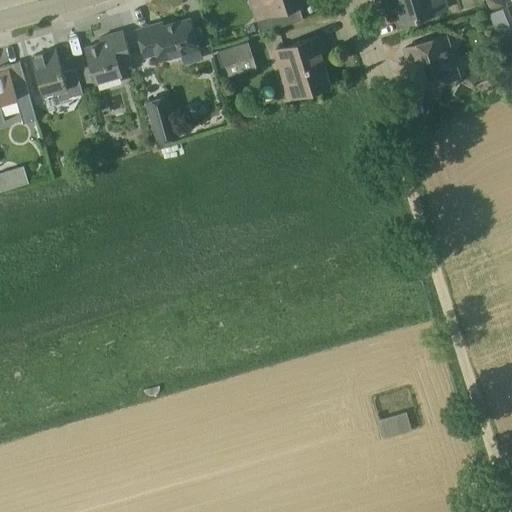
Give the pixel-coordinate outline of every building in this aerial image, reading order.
[(308,0),(250,0),(261,32),(303,19),(299,6),(309,2),(308,0)] [(402,23),(449,9),(446,0),(388,0),(389,2),(395,0),(402,23)] [(485,0),(489,11),(505,6),(502,0),(485,0)] [(497,31),(511,25),(511,19),(509,12),(492,19),(497,31)] [(202,60),(196,38),(190,19),(156,29),(155,25),(137,30),(144,56),(156,53),(158,61),(182,54),(185,65),(202,60)] [(132,62),(128,50),(123,30),(104,36),(105,41),(85,47),(90,64),(83,66),(88,82),(95,80),(96,82),(123,74),(120,65),(132,62)] [(417,90),(427,87),(432,86),(442,83),(461,77),(448,33),(405,47),(413,70),(411,71),(417,90)] [(504,50),(511,46),(511,34),(500,39),(504,50)] [(286,99),(310,92),(329,86),(320,57),(325,55),(319,36),(273,50),(282,79),(280,80),(286,99)] [(225,64),(253,56),(248,41),(244,42),(220,50),(217,51),(221,65),(225,64)] [(83,93),(81,87),(75,68),(63,72),(56,49),(32,56),(43,96),(58,92),(61,100),(83,93)] [(24,123),(36,119),(20,61),(6,65),(7,70),(0,71),(0,122),(5,121),(0,103),(17,98),(24,123)] [(179,137),(167,94),(144,100),(156,145),(179,137)] [(0,191),(14,187),(9,171),(0,173),(0,191)]
